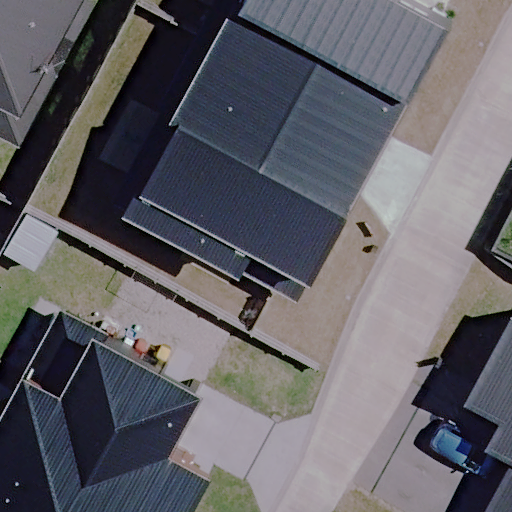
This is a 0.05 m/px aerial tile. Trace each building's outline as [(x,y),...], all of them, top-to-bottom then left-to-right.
[(0,0),(0,106),(34,125),(102,0),(0,0)] [(223,0),(219,8),(412,113),(473,0),(223,0)] [(412,113),(219,8),(126,176),(307,274),(333,228),(345,235),(412,113)] [(118,311),(77,289),(0,430),(0,442),(128,511),(195,511),(237,437),(199,417),(232,356),(125,298),(118,311)] [(511,511),(511,331),(490,372),(511,384),(511,412),(509,418),(511,420),(511,476),(492,511),(511,511)] [(128,511),(0,442),(0,511),(128,511)]
